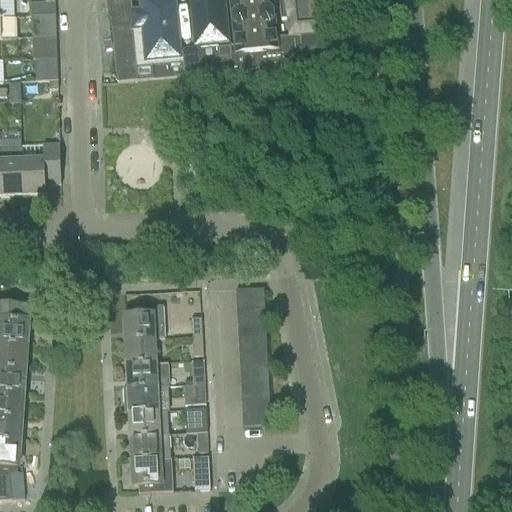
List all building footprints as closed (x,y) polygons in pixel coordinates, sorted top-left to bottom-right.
[(0,0),(0,20),(14,20),(12,0),(0,0)] [(129,0),(107,0),(108,0),(115,73),(116,85),(116,86),(117,85),(184,79),(183,64),(146,67),(142,30),(133,31),(129,0)] [(175,0),(140,0),(146,65),(181,62),(175,0)] [(220,0),(188,0),(193,49),(225,46),(220,0)] [(265,0),(240,0),(245,41),(269,38),(265,0)] [(321,0),(325,35),(277,39),(278,51),(279,55),(280,69),(348,63),(349,62),(341,0),(321,0)] [(318,0),(284,0),(288,37),(322,34),(318,0)] [(31,19),(31,41),(55,40),(55,18),(31,19)] [(0,41),(17,41),(16,21),(0,21),(0,41)] [(31,41),(32,62),(56,61),(55,40),(31,41)] [(195,50),(182,52),(182,57),(183,64),(184,79),(185,79),(201,77),(233,74),(230,50),(230,47),(199,50),(195,50)] [(236,50),(230,50),(233,74),(277,69),(280,69),(279,55),(278,51),(276,51),(276,55),(236,59),(236,50)] [(35,85),(48,84),(57,84),(56,61),(32,62),(32,63),(34,63),(35,85)] [(57,84),(48,84),(48,93),(57,93),(57,84)] [(19,86),(9,86),(9,95),(20,95),(19,86)] [(44,163),(22,164),(23,199),(45,198),(45,188),(60,188),(59,148),(43,149),(44,163)] [(0,150),(0,162),(0,164),(1,200),(23,199),(21,150),(0,150)] [(236,293),(237,313),(265,311),(264,292),(236,293)] [(0,305),(0,346),(26,348),(29,307),(0,305)] [(125,318),(126,343),(164,341),(163,309),(147,309),(148,317),(125,318)] [(237,313),(237,328),(265,327),(265,311),(237,313)] [(191,320),(192,338),(197,338),(197,340),(202,340),(201,320),(191,320)] [(237,328),(238,343),(266,341),(265,327),(237,328)] [(197,338),(192,338),(193,359),(203,358),(202,340),(197,340),(197,338)] [(126,343),(127,367),(154,366),(153,342),(164,342),(164,341),(126,343)] [(238,343),(239,357),(267,355),(266,341),(238,343)] [(0,346),(0,370),(25,372),(26,348),(0,346)] [(239,357),(239,371),(267,370),(267,355),(239,357)] [(193,383),(194,388),(204,388),(204,362),(193,362),(193,383)] [(122,391),(122,392),(155,390),(167,390),(166,365),(154,366),(127,367),(128,391),(122,391)] [(0,394),(23,396),(25,372),(0,370),(0,394)] [(268,384),(267,370),(239,371),(240,386),(268,384)] [(269,399),(268,384),(240,386),(241,400),(269,399)] [(186,389),(182,389),(183,408),(205,407),(204,388),(194,388),(186,389)] [(128,392),(124,392),(125,416),(130,416),(157,414),(156,390),(128,392)] [(0,394),(0,418),(21,420),(23,396),(0,394)] [(241,400),(241,414),(269,413),(269,399),(241,400)] [(269,413),(241,414),(242,430),(270,428),(269,413)] [(157,414),(130,416),(131,440),(158,438),(167,438),(166,414),(157,414)] [(186,437),(197,436),(207,436),(206,417),(185,418),(186,437)] [(0,418),(0,443),(20,444),(21,420),(0,418)] [(207,436),(197,436),(198,456),(208,455),(207,436)] [(131,440),(132,464),(170,462),(169,438),(158,438),(131,440)] [(0,504),(11,504),(11,503),(10,478),(17,477),(17,469),(18,469),(20,444),(0,443),(0,504)] [(170,462),(132,464),(133,489),(138,489),(139,497),(148,497),(171,495),(170,475),(170,462)] [(208,475),(193,476),(194,494),(194,495),(209,494),(208,475)]
